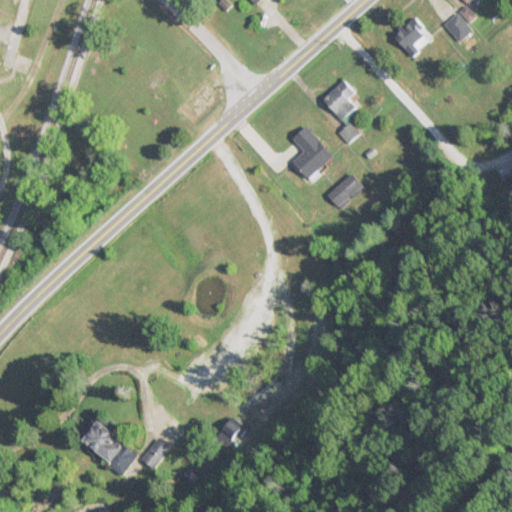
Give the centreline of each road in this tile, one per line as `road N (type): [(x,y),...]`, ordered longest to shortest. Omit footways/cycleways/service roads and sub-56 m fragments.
road 1 (primary): [(0,324),(352,0)]
road 2 (residential): [(0,431),(74,359),(111,347),(150,392)]
road 3 (residential): [(254,86),(161,0)]
